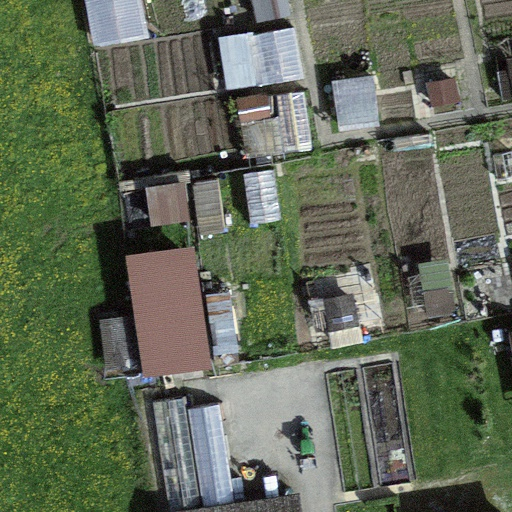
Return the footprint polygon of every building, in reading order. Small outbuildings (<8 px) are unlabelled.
[(138,0),(87,0),(95,42),(144,34),(138,0)] [(287,15),(284,0),(254,0),(259,21),(287,15)] [(230,87),(301,76),(294,30),(223,41),(230,87)] [(505,97),(511,95),(511,59),(508,60),(511,73),(501,75),(505,97)] [(370,79),(334,83),(340,128),(376,123),(370,79)] [(454,81),(430,85),(433,104),(456,100),(454,81)] [(284,120),(242,125),(246,155),(309,147),(303,94),(281,96),(284,120)] [(265,117),(264,97),(240,99),(242,119),(265,117)] [(246,175),(252,221),(278,218),(272,171),(246,175)] [(182,185),(148,190),(152,223),(187,218),(182,185)] [(208,365),(193,254),(131,262),(146,374),(208,365)] [(131,318),(101,322),(108,372),(137,368),(131,318)] [(184,399),(154,403),(169,510),(199,506),(184,399)] [(190,411),(204,504),(232,500),(218,407),(190,411)] [(294,511),(293,501),(212,511),(294,511)]
